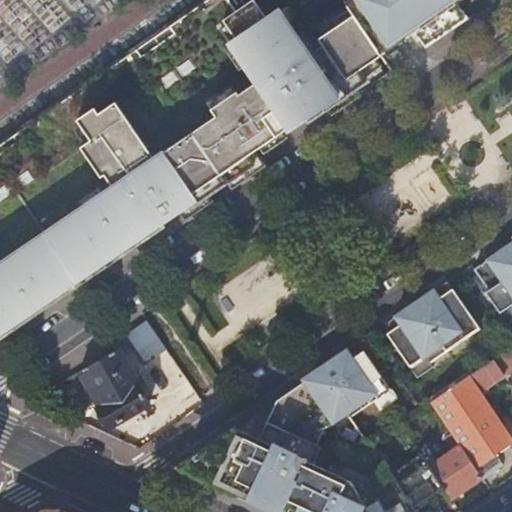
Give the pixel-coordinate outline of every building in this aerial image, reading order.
[(210,0),(205,0),(0,144),(0,265),(22,250),(23,252),(71,219),(70,217),(114,187),(106,175),(103,177),(82,147),(92,141),(78,120),(96,108),(100,114),(117,102),(155,159),(217,116),(212,109),(238,91),(240,94),(258,82),(230,43),(237,38),(224,20),(210,0)] [(0,333),(185,208),(187,211),(255,164),(249,155),(289,129),(290,131),(340,97),(279,9),(267,18),(254,0),(253,0),(224,20),(237,38),(230,43),(258,82),(240,94),(238,91),(212,109),(217,116),(155,159),(117,102),(100,114),(96,108),(78,120),(92,141),(82,147),(103,177),(106,175),(114,187),(70,217),(71,219),(23,252),(22,250),(0,265),(0,333)] [(0,0),(0,64),(59,18),(62,7),(65,20),(75,18),(98,0),(0,0)] [(343,0),(354,15),(381,56),(382,55),(381,54),(414,31),(426,47),(427,46),(426,45),(451,29),(447,22),(440,13),(456,3),(459,0),(343,0)] [(447,22),(451,29),(467,18),(456,3),(440,13),(447,22)] [(347,80),(382,56),(381,56),(354,15),(319,39),(347,80)] [(255,164),(187,211),(255,165),(255,164)] [(500,315),(511,306),(511,251),(508,246),(500,252),(474,269),(489,290),(485,293),(500,315)] [(431,292),(415,304),(448,351),(480,329),(447,281),(431,292)] [(448,351),(415,304),(395,317),(382,326),(417,378),(433,367),(430,363),(448,351)] [(125,336),(130,343),(137,339),(153,330),(147,321),(125,336)] [(144,365),(167,350),(153,330),(137,339),(130,343),(144,365)] [(118,350),(130,343),(125,336),(113,344),(117,351),(118,350)] [(511,345),(511,344),(508,347),(499,352),(511,369),(511,368),(511,345)] [(117,351),(79,372),(99,409),(98,410),(109,428),(149,405),(118,350),(117,351)] [(353,358),(347,350),(203,448),(203,449),(193,469),(191,473),(272,511),(413,511),(415,511),(392,473),(371,440),(366,444),(350,418),(372,403),(388,391),(391,390),(364,351),(353,358)] [(504,374),(493,357),(465,376),(429,401),(451,433),(460,446),(482,478),(491,491),(511,476),(511,439),(479,392),(504,374)] [(388,391),(372,403),(377,411),(394,400),(388,391)] [(460,446),(451,433),(444,438),(453,450),(460,446)] [(482,478),(460,446),(453,450),(429,466),(446,490),(451,499),(482,478)] [(203,449),(203,448),(187,459),(193,469),(203,449)] [(415,511),(446,490),(429,466),(420,453),(392,473),(415,511)]
